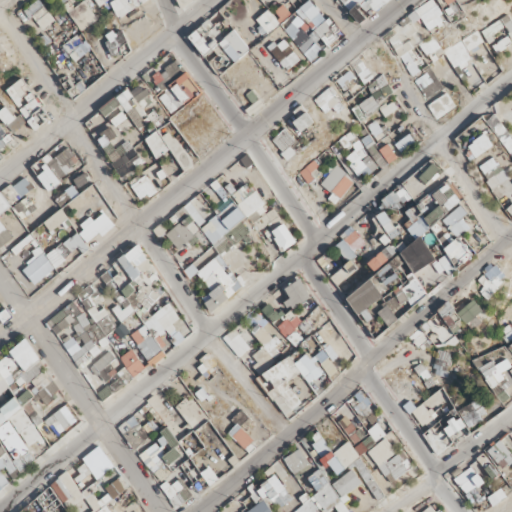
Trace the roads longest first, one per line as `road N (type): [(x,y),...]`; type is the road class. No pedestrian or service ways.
road 1 (residential): [(0,343),(400,0)]
road 2 (residential): [(195,511),(361,371),(511,227)]
road 3 (residential): [(0,179),(208,0)]
